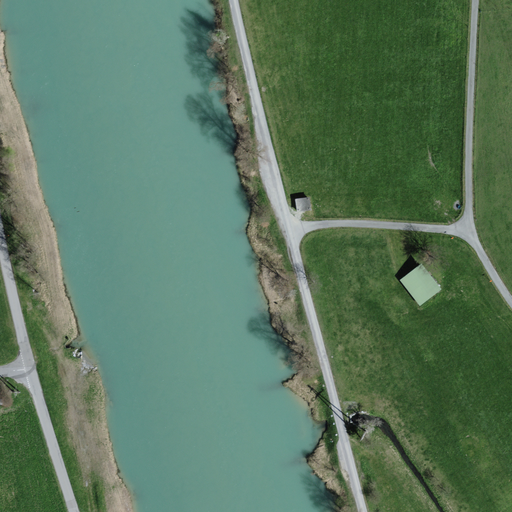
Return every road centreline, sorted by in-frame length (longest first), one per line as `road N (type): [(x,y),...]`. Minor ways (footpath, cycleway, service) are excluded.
road 1 (unclassified): [(362,511),(289,233)]
road 2 (unclassified): [(289,233),(234,0)]
road 3 (unclassified): [(469,229),(474,0)]
road 4 (unclassified): [(289,233),(337,223),(469,229)]
